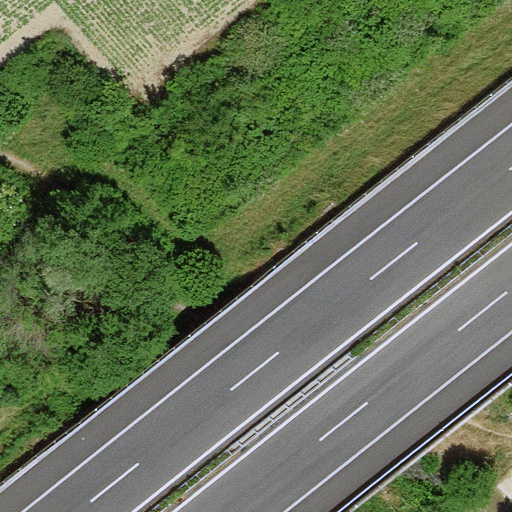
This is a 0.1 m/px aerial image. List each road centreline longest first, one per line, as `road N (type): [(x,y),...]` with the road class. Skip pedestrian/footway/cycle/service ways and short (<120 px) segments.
road 1 (motorway): [(511,166),(77,511)]
road 2 (motorway): [(235,511),(511,290)]
